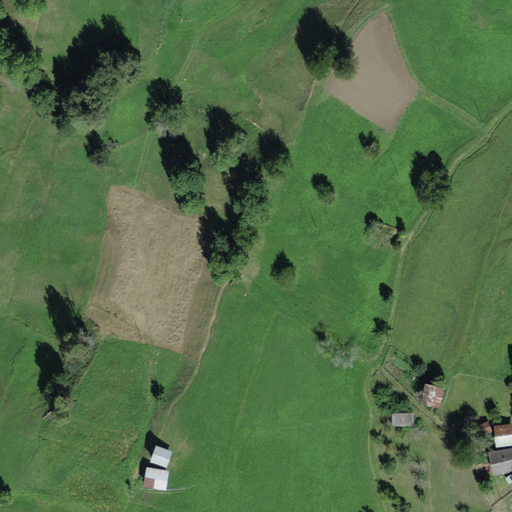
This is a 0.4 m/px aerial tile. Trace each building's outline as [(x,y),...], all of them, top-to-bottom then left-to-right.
[(445,387),(425,383),(420,404),(441,408),(445,387)] [(414,412),(394,413),(394,426),(414,426),(414,412)] [(497,447),(511,445),(511,423),(495,425),(497,447)] [(150,461),(167,467),(173,452),(156,446),(150,461)] [(511,448),(491,452),(494,475),(511,472),(511,448)] [(170,472),(147,468),(144,488),(167,492),(170,472)]
